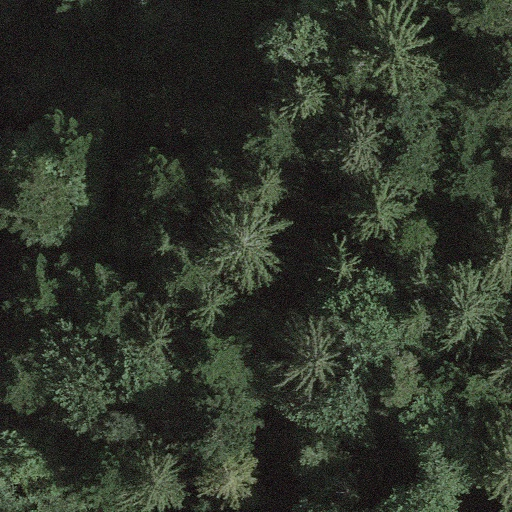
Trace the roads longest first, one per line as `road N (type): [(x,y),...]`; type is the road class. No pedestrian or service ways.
road 1 (track): [(0,412),(68,408),(253,367),(309,370),(374,401),(398,428),(425,511)]
road 2 (track): [(236,0),(221,32),(0,273)]
road 3 (track): [(359,0),(511,99)]
